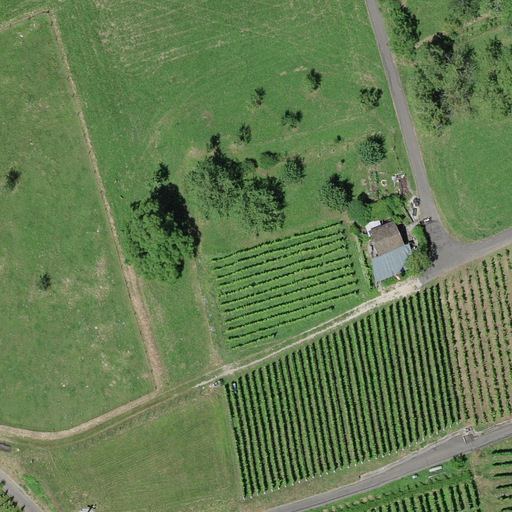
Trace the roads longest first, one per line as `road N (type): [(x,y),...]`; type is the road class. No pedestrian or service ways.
road 1 (track): [(450,259),(276,349),(58,443),(0,436)]
road 2 (track): [(450,259),(369,0)]
road 3 (residential): [(511,431),(269,511)]
